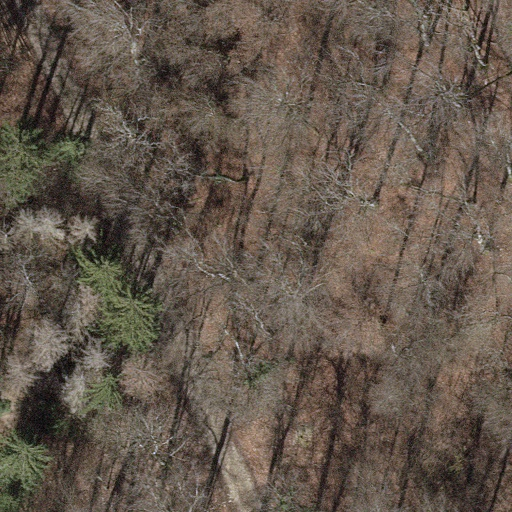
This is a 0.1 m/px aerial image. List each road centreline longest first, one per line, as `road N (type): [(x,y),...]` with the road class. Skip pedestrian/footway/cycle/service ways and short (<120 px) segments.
road 1 (track): [(53,0),(305,511)]
road 2 (track): [(229,511),(176,258)]
